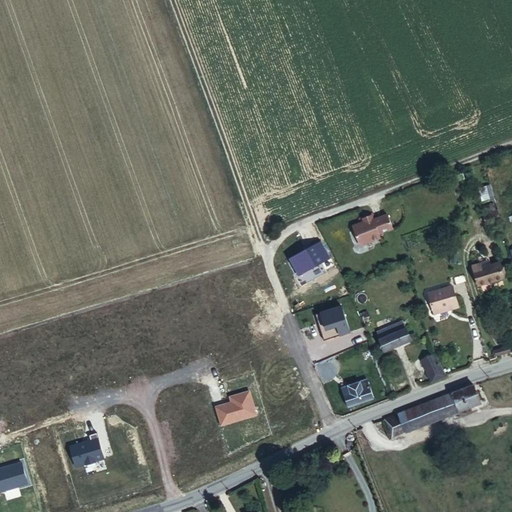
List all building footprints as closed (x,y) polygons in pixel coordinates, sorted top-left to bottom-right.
[(479,187),(482,201),(494,198),(491,185),(479,187)] [(387,214),(353,228),(360,246),(381,238),(379,234),(393,228),(387,214)] [(495,214),(481,218),(484,227),(497,223),(495,214)] [(457,257),(449,259),(451,265),(458,263),(457,257)] [(480,270),(479,265),(471,267),(477,287),(503,281),(499,265),(490,267),(480,270)] [(460,308),(454,288),(429,295),(435,316),(460,308)] [(402,322),(376,332),(384,352),(410,341),(402,322)] [(323,344),(312,347),(318,363),(328,359),(323,344)] [(434,354),(423,358),(433,381),(444,377),(434,354)] [(369,380),(340,388),(345,408),(374,400),(369,380)] [(487,406),(479,385),(385,419),(393,440),(446,420),(487,406)]
